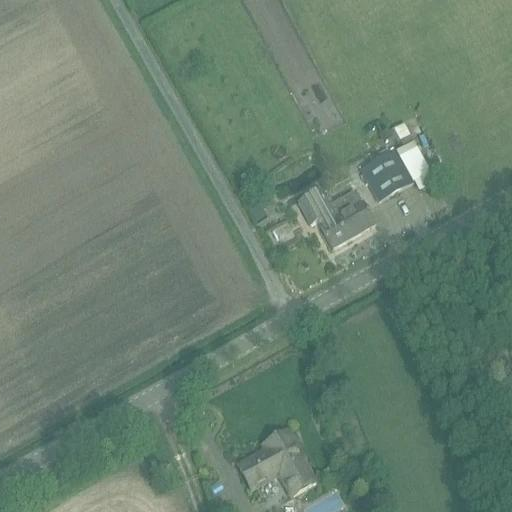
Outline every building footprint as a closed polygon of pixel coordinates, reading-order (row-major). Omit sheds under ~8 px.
[(361,173),(368,187),(378,205),(413,186),(395,154),(361,173)] [(321,195),(316,197),(299,207),(310,229),(318,225),(333,253),(375,229),(355,194),(329,209),(321,195)] [(420,197),(420,225),(435,225),(435,197),(420,197)] [(305,462),(299,452),(289,435),(264,449),(267,454),(239,470),(252,493),(280,477),(293,500),(316,487),(302,464),(305,462)] [(160,475),(166,485),(176,479),(170,469),(160,475)]
